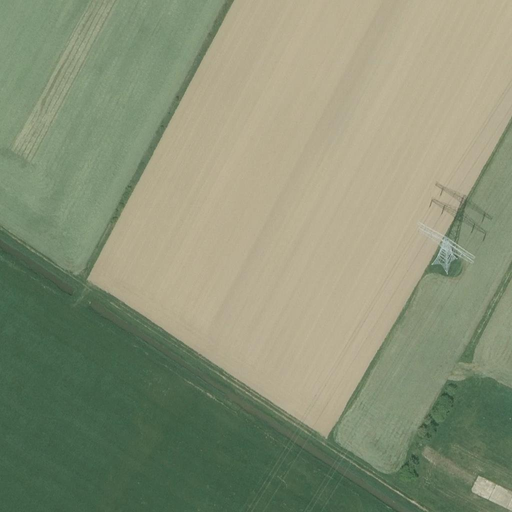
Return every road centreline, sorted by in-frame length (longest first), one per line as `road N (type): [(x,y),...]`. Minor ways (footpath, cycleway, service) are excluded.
road 1 (motorway): [(511,345),(491,366),(403,511)]
road 2 (motorway): [(511,350),(426,511)]
